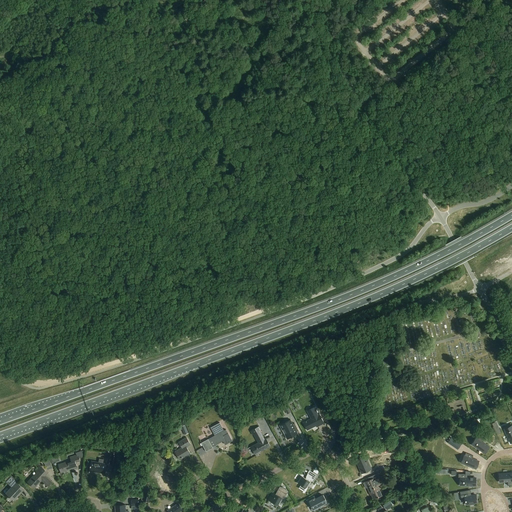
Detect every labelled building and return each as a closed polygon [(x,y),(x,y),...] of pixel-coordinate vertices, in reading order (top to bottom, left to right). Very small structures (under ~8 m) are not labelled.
[(318,415),(314,407),(307,411),(311,418),(303,423),(307,430),(316,426),(317,427),(324,423),(320,414),(318,415)] [(294,433),(297,431),(298,430),(294,423),(293,424),(290,419),(280,425),(282,430),(285,429),(287,433),(285,434),(287,439),(295,435),(294,433)] [(266,439),(259,426),(251,431),(253,435),(254,434),(258,443),(251,447),(255,455),(270,447),(266,438),(266,439)] [(208,439),(201,443),(206,451),(212,447),(216,445),(218,444),(217,443),(223,440),(225,445),(228,443),(232,441),(226,429),(224,430),(215,435),(208,439)] [(479,440),(475,446),(484,453),(489,446),(483,442),(484,439),(479,436),(478,438),(477,439),(479,440)] [(191,444),(187,437),(179,442),(182,448),(175,452),(179,459),(186,455),(187,456),(191,454),(187,447),(191,444)] [(451,437),(448,443),(453,447),(457,441),(451,437)] [(381,456),(399,451),(397,445),(379,450),(381,456)] [(82,451),(80,451),(76,453),(77,455),(70,457),(71,460),(58,465),(61,473),(74,468),(74,469),(78,468),(76,462),(80,461),(80,458),(84,457),(82,451)] [(465,455),(465,456),(468,457),(465,464),(468,465),(468,466),(473,468),(473,467),(476,468),(479,461),(472,458),(473,456),(466,453),(465,455)] [(365,456),(356,460),(362,473),(369,470),(367,466),(369,465),(365,456)] [(107,464),(103,463),(104,459),(99,459),(99,462),(92,461),(90,471),(105,474),(107,464)] [(48,473),(40,466),(35,471),(37,472),(28,482),(34,488),(41,480),(48,486),(52,482),(45,476),(48,473)] [(167,468),(160,471),(162,476),(161,477),(163,483),(161,485),(164,493),(165,494),(171,492),(167,484),(171,482),(168,474),(169,473),(167,468)] [(302,476),(298,483),(301,485),(299,488),(303,491),(306,490),(307,488),(306,488),(311,480),(312,481),(316,475),(310,471),(308,474),(306,477),(307,478),(306,479),(302,476)] [(511,472),(499,474),(500,482),(507,481),(508,485),(511,484),(511,472)] [(458,474),(458,478),(460,478),(464,478),(464,485),(475,486),(476,478),(470,477),(465,477),(465,474),(458,474)] [(379,478),(374,480),(373,478),(363,483),(365,489),(367,488),(369,493),(370,493),(373,499),(382,496),(377,485),(381,483),(379,478)] [(9,496),(5,499),(10,504),(17,496),(16,496),(19,492),(18,490),(20,488),(16,483),(7,492),(11,496),(10,496),(9,496)] [(280,487),(279,489),(276,495),(273,493),(268,500),(278,505),(282,498),(284,499),(289,491),(280,487)] [(151,493),(146,491),(143,501),(149,503),(151,493)] [(468,494),(461,495),(461,499),(465,499),(466,505),(469,504),(469,505),(474,504),(473,503),(477,503),(476,495),(471,496),(468,496),(468,494)] [(307,500),(310,507),(311,506),(313,510),(314,510),(323,505),(322,504),(327,502),(323,495),(316,499),(314,496),(312,497),(307,500)] [(390,501),(383,505),(386,510),(393,505),(390,501)] [(179,511),(183,510),(179,503),(168,511),(179,511)]
